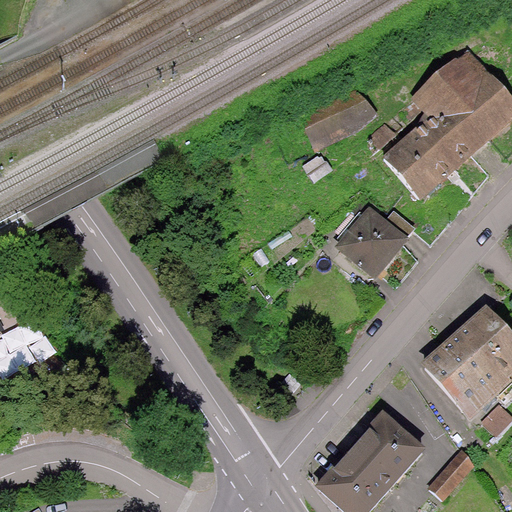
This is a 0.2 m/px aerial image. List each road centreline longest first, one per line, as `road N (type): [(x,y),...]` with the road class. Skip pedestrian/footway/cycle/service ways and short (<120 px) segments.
road 1 (secondary): [(269,478),(77,209),(0,118)]
road 2 (residential): [(511,199),(470,236),(269,478)]
road 3 (residential): [(0,478),(28,463),(96,464),(184,511)]
